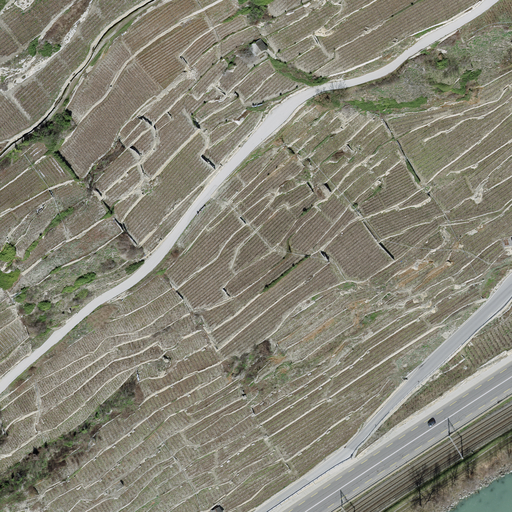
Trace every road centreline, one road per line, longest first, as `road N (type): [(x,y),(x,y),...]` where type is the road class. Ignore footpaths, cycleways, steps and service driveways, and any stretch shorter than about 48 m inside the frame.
road 1 (unclassified): [(0,391),(88,306),(166,249),(291,104),(386,72),(492,0)]
road 2 (unclassified): [(261,511),(352,447),(511,288)]
road 3 (primary): [(304,511),(511,376)]
road 4 (track): [(511,437),(397,511)]
